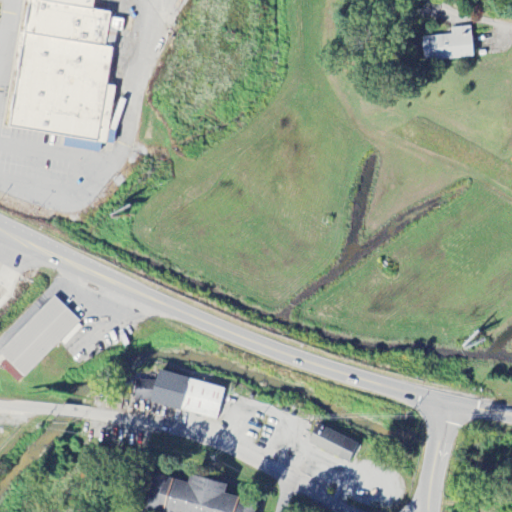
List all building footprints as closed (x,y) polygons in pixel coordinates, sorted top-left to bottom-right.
[(41,0),(95,0),(95,18),(127,22),(111,131),(19,127),(41,0)] [(451,37),(422,38),(423,62),(473,59),(471,28),(450,29),(451,37)] [(0,353),(0,356),(24,379),(60,342),(64,346),(83,326),(53,298),(0,353)] [(225,389),(158,373),(155,384),(138,380),(133,401),(217,421),(225,389)] [(349,464),(357,444),(317,427),(308,447),(349,464)] [(144,511),(146,511),(256,511),(258,505),(225,496),(227,487),(190,477),(188,485),(154,476),(144,511)]
